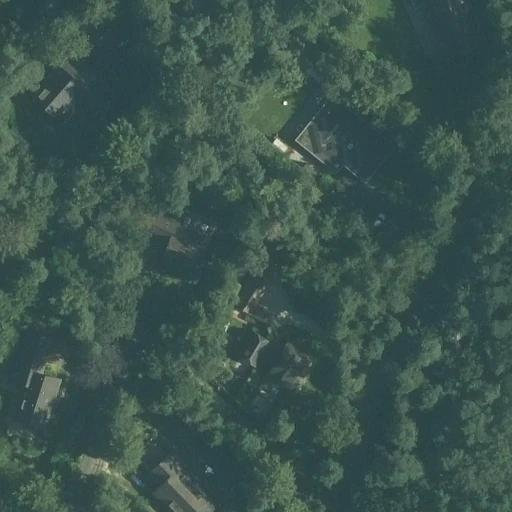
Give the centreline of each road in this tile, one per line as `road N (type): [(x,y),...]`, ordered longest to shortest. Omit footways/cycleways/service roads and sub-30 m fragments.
road 1 (unclassified): [(339,511),(369,384),(511,122)]
road 2 (unclassified): [(336,511),(125,320)]
road 3 (unclassified): [(66,511),(125,320)]
road 4 (residential): [(0,208),(125,320)]
